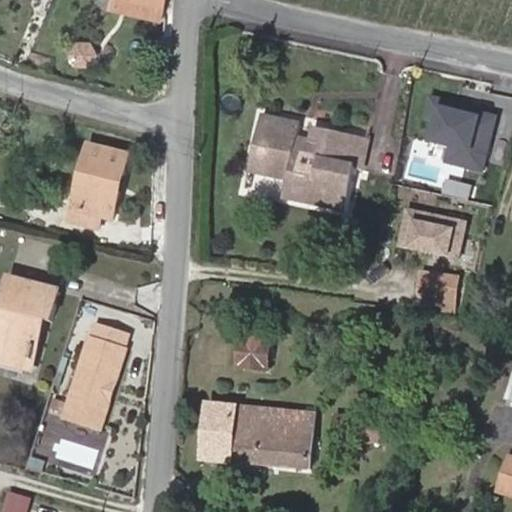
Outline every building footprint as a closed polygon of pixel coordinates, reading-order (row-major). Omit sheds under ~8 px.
[(116,0),(114,7),(164,20),(168,0),(116,0)] [(75,37),(64,46),(69,60),(78,63),(88,54),(85,42),(75,37)] [(467,107),(434,98),(429,117),(440,120),(434,142),(453,147),(449,163),(484,172),(498,120),(482,116),(481,119),(465,114),(466,111),(467,107)] [(368,140),(316,128),(313,140),(298,137),(300,125),(263,116),(250,171),(288,180),(284,196),(349,211),(358,170),(361,171),(368,140)] [(77,211),(107,218),(117,220),(132,157),(92,146),(77,211)] [(107,218),(77,211),(73,225),(104,232),(107,218)] [(468,224),(407,211),(399,248),(460,262),(468,224)] [(442,300),(445,279),(423,276),(420,297),(442,300)] [(11,277),(0,322),(5,324),(0,344),(0,362),(36,371),(48,320),(54,322),(62,290),(11,277)] [(442,300),(420,297),(419,311),(454,316),(458,281),(445,279),(442,300)] [(91,334),(64,415),(102,427),(111,398),(109,393),(112,384),(116,382),(128,346),(126,346),(131,331),(97,321),(93,335),(91,334)] [(271,342),(242,340),(240,369),(268,371),(271,342)] [(316,416),(211,407),(205,460),(311,470),(316,416)] [(381,422),(338,419),(336,438),(389,443),(392,416),(381,415),(381,422)] [(511,495),(511,458),(505,456),(494,489),(511,495)] [(29,511),(33,502),(12,495),(7,511),(29,511)]
